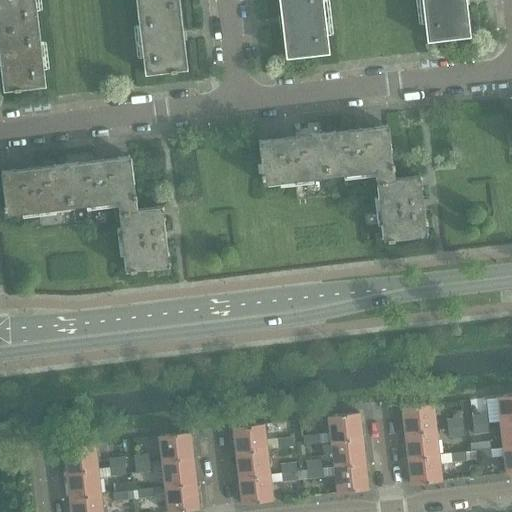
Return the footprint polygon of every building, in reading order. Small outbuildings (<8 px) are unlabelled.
[(0,0),(0,30),(39,26),(35,0),(0,0)] [(178,0),(136,0),(137,9),(179,4),(178,0)] [(322,0),(279,0),(281,16),(281,18),(284,17),(285,27),(282,27),(282,29),(283,28),(286,58),(329,53),(322,0)] [(462,0),(422,0),(427,41),(470,36),(466,7),(467,7),(466,6),(463,6),(462,0)] [(187,69),(184,42),(184,41),(181,41),(180,32),(183,32),(183,31),(179,4),(137,9),(145,74),(170,71),(171,73),(176,72),(176,71),(187,69)] [(20,89),(46,86),(39,26),(0,30),(0,65),(0,66),(1,66),(3,91),(14,90),(14,91),(20,90),(20,89)] [(324,134),(323,134),(328,176),(329,176),(344,174),(344,175),(345,174),(345,172),(359,171),(360,173),(361,173),(361,171),(375,169),(375,171),(376,171),(377,175),(376,175),(377,181),(377,182),(394,180),(394,179),(393,169),(394,169),(393,163),(392,163),(390,151),(391,151),(388,130),(377,132),(376,128),(375,128),(361,130),(359,130),(359,131),(351,132),(351,131),(350,131),(336,133),(334,133),(335,137),(324,138),(324,134)] [(272,140),(270,140),(271,144),(259,146),(261,164),(262,164),(263,174),(261,174),(262,180),(263,180),(264,183),(264,184),(265,184),(280,182),(281,182),(281,180),(295,179),(296,180),(297,180),(297,178),(311,176),(311,178),(313,178),(327,176),(328,176),(323,134),(323,138),(313,140),(312,135),(311,135),(311,136),(297,137),(296,137),(296,138),(287,139),(287,138),(286,138),(286,139),(272,140)] [(102,203),(104,203),(103,202),(118,200),(118,201),(119,201),(120,211),(119,211),(119,212),(137,210),(135,200),(137,199),(136,194),(135,194),(131,161),(123,162),(119,162),(119,158),(117,158),(117,159),(104,160),(102,160),(102,161),(94,162),(94,161),(92,161),(92,162),(78,163),(77,163),(77,165),(78,167),(67,169),(67,164),(66,165),(71,207),(71,206),(86,205),(88,205),(87,203),(102,201),(102,203)] [(38,211),(39,211),(39,209),(54,207),(54,209),(55,209),(55,208),(70,206),(70,207),(71,207),(66,165),(65,165),(66,169),(55,170),(55,167),(55,166),(53,166),(40,168),(38,168),(38,169),(30,170),(30,169),(28,169),(14,171),(13,171),(13,175),(2,176),(4,195),(5,204),(4,205),(4,211),(6,210),(6,213),(6,215),(7,215),(7,214),(22,213),(24,213),(23,211),(38,209),(38,211)] [(383,223),(382,223),(382,224),(384,239),(383,239),(384,240),(385,240),(387,239),(388,241),(394,240),(393,239),(403,237),(403,238),(422,236),(421,224),(423,224),(425,224),(425,222),(424,222),(423,212),(423,211),(423,210),(422,210),(421,202),(422,202),(422,200),(421,189),(421,188),(416,189),(415,177),(394,179),(394,180),(377,182),(377,183),(379,197),(379,199),(380,199),(382,210),(380,210),(380,212),(382,211),(383,223)] [(164,232),(165,232),(165,231),(164,231),(163,220),(163,218),(159,219),(158,207),(137,210),(119,212),(119,213),(120,213),(121,228),(121,229),(123,229),(124,240),(123,241),(123,242),(124,242),(126,253),(124,253),(124,255),(125,255),(127,269),(126,269),(126,271),(128,271),(127,270),(130,270),(130,272),(136,271),(136,269),(146,268),(146,269),(165,266),(163,254),(167,254),(167,253),(166,242),(166,241),(165,241),(164,232)] [(511,394),(501,396),(500,396),(497,396),(500,422),(511,420),(511,394)] [(429,404),(405,407),(402,407),(405,433),(436,430),(433,404),(429,404)] [(332,416),(328,416),(331,442),(362,438),(359,412),(356,413),(332,416)] [(472,417),(473,426),(488,424),(487,415),(472,417)] [(447,420),(448,428),(463,427),(462,418),(447,420)] [(511,420),(500,422),(503,448),(511,446),(511,420)] [(233,427),(236,453),(267,449),(264,423),(260,424),(236,427),(233,427)] [(488,424),(473,426),(474,434),(489,432),(488,424)] [(463,427),(448,428),(448,437),(464,435),(463,427)] [(405,433),(408,459),(439,455),(436,430),(405,433)] [(159,435),(162,461),(193,458),(190,432),(187,432),(187,433),(163,435),(159,435)] [(318,435),(303,437),(304,445),(319,443),(318,435)] [(293,438),(278,439),(279,448),(294,446),(293,438)] [(331,442),(334,467),(365,464),(362,438),(331,442)] [(67,446),(64,446),(67,472),(98,468),(95,443),(91,443),(91,444),(67,446)] [(509,473),(511,472),(511,446),(503,448),(506,474),(509,473)] [(267,449),(236,453),(239,478),(270,475),(267,449)] [(491,449),(476,451),(477,459),(492,458),(491,449)] [(466,452),(451,454),(452,462),(467,460),(466,452)] [(134,456),(135,465),(150,463),(149,455),(134,456)] [(439,455),(408,459),(411,485),(414,484),(438,481),(442,481),(439,455)] [(109,459),(110,468),(125,466),(124,457),(109,459)] [(162,461),(165,487),(196,483),(193,458),(162,461)] [(306,462),(307,470),(322,468),(321,460),(306,462)] [(150,463),(135,465),(136,473),(151,472),(150,463)] [(281,465),(282,473),(297,471),(296,463),(281,465)] [(368,490),(365,464),(334,467),(337,493),(341,493),(341,492),(365,490),(368,490)] [(125,466),(110,468),(111,476),(126,475),(125,466)] [(67,472),(70,498),(101,494),(98,468),(67,472)] [(322,468),(307,470),(308,479),(323,477),(322,468)] [(297,471),(282,473),(283,482),(298,480),(297,471)] [(273,501),(270,475),(239,478),(242,504),(245,504),(269,501),(273,501)] [(171,511),(195,509),(195,510),(199,509),(196,483),(165,487),(167,511),(171,511)] [(153,488),(138,490),(139,498),(154,497),(153,488)] [(128,491),(113,493),(114,501),(129,500),(128,491)] [(102,511),(101,494),(70,498),(71,511),(102,511)]
